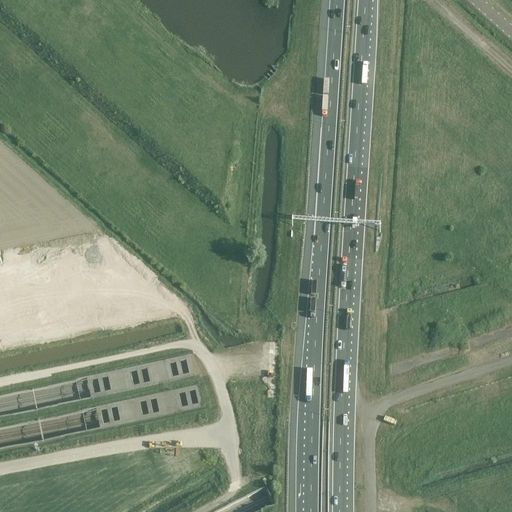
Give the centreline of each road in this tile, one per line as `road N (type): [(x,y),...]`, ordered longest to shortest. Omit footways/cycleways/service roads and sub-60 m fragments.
road 1 (motorway): [(337,0),(310,511)]
road 2 (motorway): [(340,504),(365,0)]
